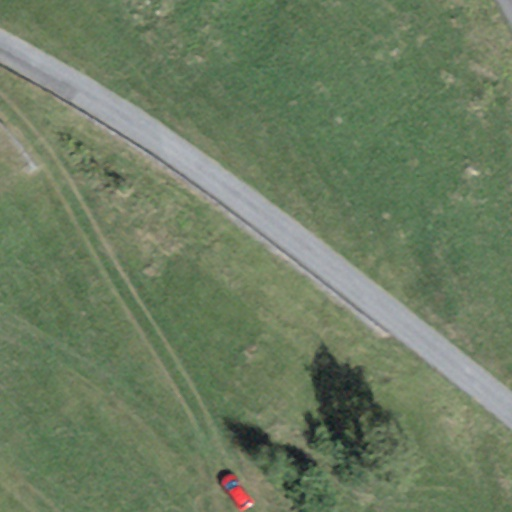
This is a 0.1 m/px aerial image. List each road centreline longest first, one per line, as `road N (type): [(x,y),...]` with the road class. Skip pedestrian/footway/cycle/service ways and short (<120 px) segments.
road 1 (unclassified): [(511,420),(128,123),(0,50)]
road 2 (track): [(0,108),(35,143),(182,371),(229,468)]
